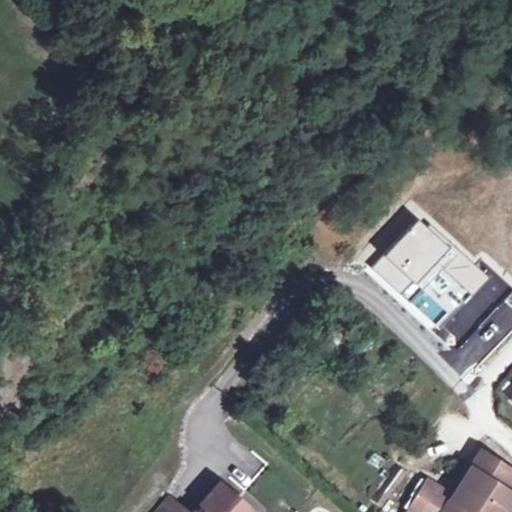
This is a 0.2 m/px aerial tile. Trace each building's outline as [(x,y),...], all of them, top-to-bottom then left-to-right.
[(340,314),(317,341),(327,349),(349,322),(340,314)] [(264,463),(249,450),(227,478),(243,490),(264,463)] [(407,511),(503,511),(511,498),(511,495),(510,495),(500,489),(510,473),(480,454),(451,500),(426,484),(407,511)] [(500,489),(510,495),(511,490),(511,473),(510,473),(500,489)] [(184,511),(167,497),(153,511),(251,511),(219,484),(194,511),(184,511)]
